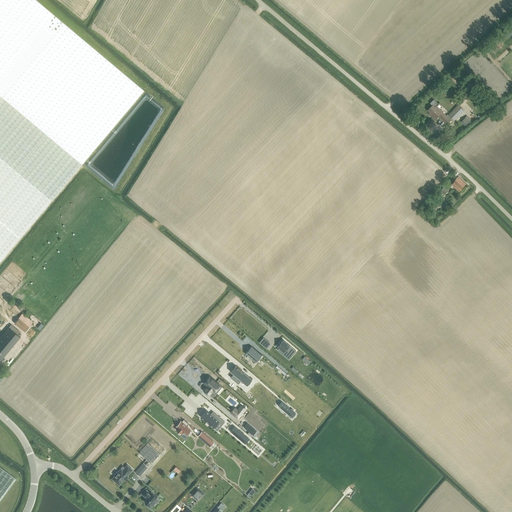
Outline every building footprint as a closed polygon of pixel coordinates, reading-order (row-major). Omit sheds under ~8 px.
[(0,0),(0,260),(77,169),(143,90),(35,0),(0,0)] [(438,116),(441,118),(445,123),(449,119),(436,106),(438,104),(434,99),(430,103),(432,105),(427,110),(430,113),(429,114),(435,120),(438,116)] [(458,104),(448,115),(454,120),(464,110),(458,104)] [(465,117),(461,122),(465,126),(469,121),(465,117)] [(459,191),(463,186),(455,179),(451,184),(459,191)] [(445,184),(440,190),(443,193),(444,191),(445,192),(447,190),(446,189),(448,187),(445,184)] [(18,318),(14,323),(24,331),(29,326),(33,322),(24,315),(23,313),(22,313),(18,318)] [(0,360),(20,337),(18,335),(20,332),(11,324),(0,337),(0,360)] [(281,342),(277,347),(279,348),(290,357),(291,356),(292,354),(296,350),(284,340),(282,342),(281,342)] [(251,346),(245,354),(255,363),(262,355),(251,346)] [(233,374),(230,377),(238,384),(241,381),(245,384),(250,378),(235,365),(233,368),(235,370),(232,373),(233,374)] [(210,377),(204,383),(208,386),(204,390),(209,394),(213,390),(214,391),(220,385),(210,377)] [(282,401),(278,405),(292,417),(296,413),(293,411),(293,410),(292,408),(291,409),(282,401)] [(235,408),(231,412),(238,418),(246,409),(241,405),(237,410),(235,408)] [(206,410),(201,417),(213,427),(218,422),(221,424),(224,421),(215,413),(213,416),(206,410)] [(178,428),(176,430),(181,433),(183,431),(186,435),(191,430),(187,427),(188,427),(186,426),(187,425),(188,423),(184,419),(182,421),(182,422),(181,421),(177,426),(178,428)] [(247,423),(244,427),(253,434),(256,430),(247,423)] [(238,429),(234,434),(245,444),(249,439),(238,429)] [(202,432),(198,436),(207,444),(210,446),(214,442),(211,440),(202,432)] [(139,452),(151,463),(160,454),(148,443),(139,452)] [(143,463),(135,473),(139,476),(148,467),(148,466),(146,465),(145,464),(143,463)] [(115,476),(112,479),(119,485),(124,479),(127,476),(132,470),(127,465),(125,468),(124,468),(122,470),(121,469),(118,472),(117,471),(114,475),(115,476)] [(0,499),(15,478),(0,466),(0,499)] [(197,489),(192,495),(198,500),(203,494),(197,489)] [(252,489),(247,495),(250,498),(255,491),(252,489)] [(146,490),(143,494),(146,497),(146,498),(145,499),(146,501),(145,502),(148,504),(147,505),(150,508),(156,501),(155,500),(158,497),(151,492),(150,493),(146,490)] [(185,506),(193,499),(190,496),(182,503),(185,506)]
